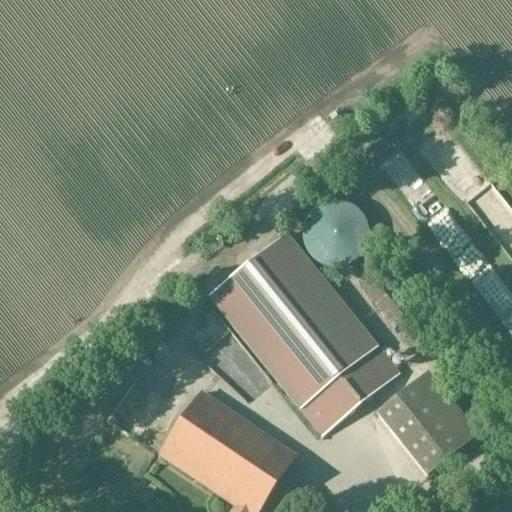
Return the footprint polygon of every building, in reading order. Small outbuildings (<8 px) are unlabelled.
[(366,140),(384,159),(401,142),(384,123),(366,140)] [(405,172),(420,198),(445,183),(429,157),(405,172)] [(449,195),(430,205),(442,228),(461,218),(449,195)] [(353,265),(355,263),(358,261),(360,259),(362,257),(363,254),(365,251),(366,249),(367,246),(367,243),(368,240),(368,237),(367,233),(367,230),(366,228),(365,225),(363,222),(362,219),(360,217),(358,215),(355,213),(353,211),(350,209),(348,208),(345,207),(342,206),(339,206),(336,205),(333,205),(330,206),(327,206),(324,207),(321,209),(318,210),(316,212),(313,214),(311,216),(309,218),(307,221),(306,223),(304,226),(303,229),(303,232),(302,235),(302,238),(302,241),(303,244),(303,247),(304,250),(306,253),(307,255),(309,258),(311,260),(313,262),(315,264),(318,266),(321,267),(324,269),(326,270),(329,270),(333,271),(336,271),(339,270),(342,270),(345,269),(348,268),(350,267),(353,265)] [(384,356),(332,294),(286,238),(210,299),(323,439),(400,376),(384,356)] [(511,271),(500,255),(488,263),(504,286),(511,280),(511,271)] [(428,478),(466,448),(478,438),(427,374),(377,415),(428,478)] [(157,384),(139,386),(141,403),(158,401),(157,384)] [(259,511),(296,459),(202,395),(160,458),(235,509),(233,511),(259,511)]
